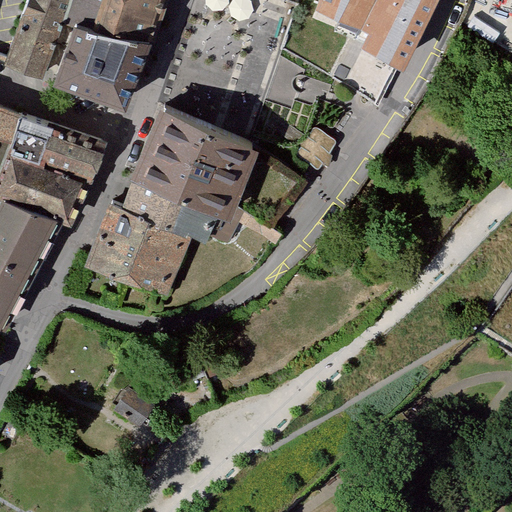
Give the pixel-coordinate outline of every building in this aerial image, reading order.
[(28,0),(5,64),(45,77),(64,20),(70,0),(28,0)] [(70,0),(64,20),(74,24),(75,20),(95,20),(101,0),(70,0)] [(101,0),(95,20),(151,38),(169,0),(101,0)] [(370,25),(379,0),(324,0),(323,5),(370,25)] [(409,61),(439,0),(379,0),(370,25),(377,27),(371,43),(382,48),(409,61)] [(95,20),(75,20),(74,24),(52,79),(126,107),(151,38),(95,20)] [(409,61),(382,48),(360,86),(372,92),(368,99),(383,109),(409,61)] [(0,131),(15,137),(25,107),(0,99),(0,131)] [(250,143),(163,106),(132,176),(136,178),(223,215),(233,220),(239,206),(264,149),(250,143)] [(25,107),(15,137),(19,139),(17,146),(42,155),(56,118),(25,107)] [(42,155),(98,176),(114,137),(56,118),(42,155)] [(0,172),(15,137),(0,131),(0,172)] [(0,194),(4,197),(7,191),(62,212),(60,216),(75,223),(98,176),(42,155),(17,146),(19,139),(15,137),(0,172),(0,194)] [(223,215),(136,178),(124,209),(159,223),(157,227),(189,238),(190,234),(196,237),(210,243),(213,236),(223,215)] [(4,197),(0,204),(0,322),(4,324),(60,216),(62,212),(7,191),(4,197)] [(124,209),(111,203),(87,268),(114,278),(145,288),(171,297),(196,237),(190,234),(189,238),(157,227),(159,223),(124,209)] [(223,215),(213,236),(232,246),(249,213),(239,206),(233,220),(223,215)] [(132,387),(117,411),(143,428),(158,404),(132,387)]
